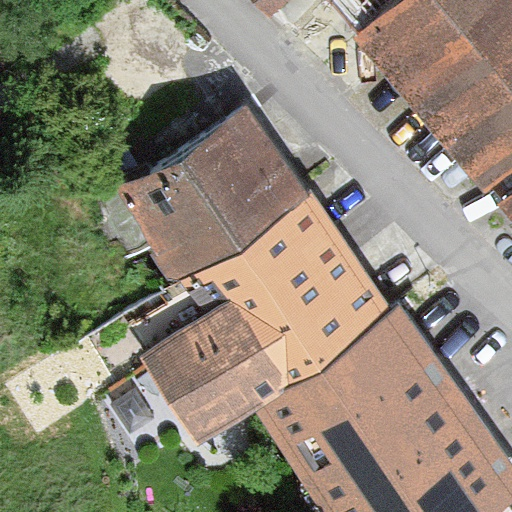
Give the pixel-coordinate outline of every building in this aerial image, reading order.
[(249,0),(266,17),(284,0),(249,0)] [(511,0),(353,0),(367,16),(354,28),(490,187),(496,182),(511,168),(511,0)] [(111,184),(166,265),(300,174),(245,93),(111,184)] [(511,168),(496,182),(511,200),(511,168)] [(389,303),(300,174),(166,265),(200,314),(144,352),(199,432),(257,393),(389,303)] [(511,511),(511,483),(389,303),(257,393),(338,511),(511,511)]
